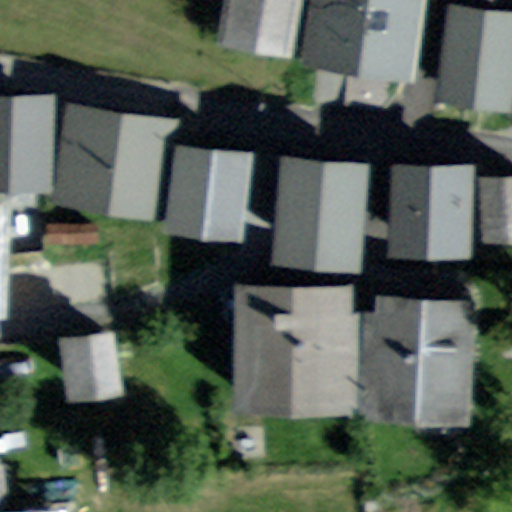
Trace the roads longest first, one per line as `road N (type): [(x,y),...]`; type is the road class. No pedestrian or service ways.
road 1 (residential): [(272,119),(252,260),(186,293),(120,313),(0,328)]
road 2 (residential): [(272,119),(0,70)]
road 3 (residential): [(511,149),(272,119)]
